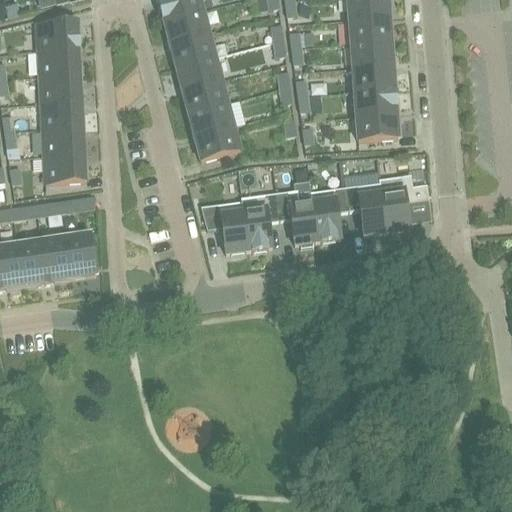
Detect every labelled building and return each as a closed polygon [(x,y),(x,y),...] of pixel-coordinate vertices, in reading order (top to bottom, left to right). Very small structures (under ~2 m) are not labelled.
[(200,0),(157,0),(155,1),(161,26),(204,15),(200,0)] [(276,0),(266,0),(269,14),(279,13),(276,0)] [(347,25),(392,22),(390,0),(361,0),(345,1),(347,25)] [(287,22),(297,20),(295,4),(285,6),(287,22)] [(211,38),(204,15),(161,26),(168,49),(211,38)] [(348,49),(394,46),(392,22),(347,25),(348,49)] [(80,53),(78,25),(35,27),(36,56),(80,53)] [(281,29),(271,30),(273,46),(283,45),(281,29)] [(289,38),(291,54),(301,52),(299,36),(289,38)] [(211,38),(168,49),(174,73),(217,61),(211,38)] [(283,45),(273,46),(275,62),(285,61),(283,45)] [(350,73),(395,70),(394,46),(348,49),(350,73)] [(301,52),(291,54),(293,69),(294,69),(303,68),(301,52)] [(82,80),(80,53),(36,56),(38,82),(82,80)] [(223,84),(217,61),(174,73),(180,96),(223,84)] [(352,97),(397,94),(395,70),(350,73),(352,97)] [(287,76),(277,78),(279,93),(289,92),(287,76)] [(82,80),(38,82),(39,108),(83,106),(82,80)] [(0,100),(10,99),(8,84),(0,84),(0,100)] [(223,84),(180,96),(186,119),(229,108),(223,84)] [(306,84),(296,86),(298,101),(308,100),(306,84)] [(282,109),(291,108),(292,108),(289,92),(279,93),(282,109)] [(354,121),(399,118),(397,94),(352,97),(354,121)] [(300,117),(310,116),(308,100),(298,101),(300,117)] [(84,132),(83,106),(39,108),(41,135),(84,132)] [(236,131),(229,108),(186,119),(192,142),(236,131)] [(399,118),(354,121),(356,147),(401,144),(399,118)] [(2,122),(4,137),(15,135),(13,120),(2,122)] [(294,124),(284,125),(286,141),(296,140),(294,124)] [(236,131),(192,142),(199,168),(243,156),(236,131)] [(84,132),(41,135),(42,161),(86,159),(84,132)] [(304,149),(314,148),(312,132),(302,133),(304,149)] [(17,152),(15,135),(4,137),(7,153),(17,152)] [(87,187),(86,159),(42,161),(44,190),(87,187)] [(9,174),(12,190),(23,188),(21,172),(9,174)] [(429,205),(427,190),(413,191),(411,180),(379,184),(379,188),(380,188),(387,237),(410,234),(406,208),(429,205)] [(363,240),(387,237),(380,188),(379,188),(346,192),(350,215),(360,214),(363,240)] [(311,197),(318,246),(320,246),(320,247),(338,245),(337,244),(341,243),(337,217),(350,215),(346,192),(311,197)] [(313,247),(318,246),(311,197),(310,197),(311,202),(299,203),(298,195),(276,198),(280,225),(291,223),(295,250),(300,249),(300,252),(314,251),(313,247)] [(280,225),(276,198),(241,202),(249,256),(251,255),(251,257),(268,254),(268,253),(272,253),(268,226),(280,225)] [(249,256),(241,202),(241,206),(201,212),(207,235),(222,233),(226,260),(243,258),(243,257),(249,256)] [(76,215),(74,204),(60,206),(62,217),(76,215)] [(60,206),(46,208),(48,220),(62,217),(60,206)] [(26,211),(12,213),(14,224),(28,222),(26,211)] [(12,213),(0,214),(0,226),(14,224),(12,213)] [(65,245),(71,283),(94,279),(89,242),(65,245)] [(41,249),(47,286),(71,283),(65,245),(41,249)] [(18,252),(23,290),(47,286),(41,249),(18,252)] [(0,254),(0,293),(23,290),(18,252),(0,254)]
